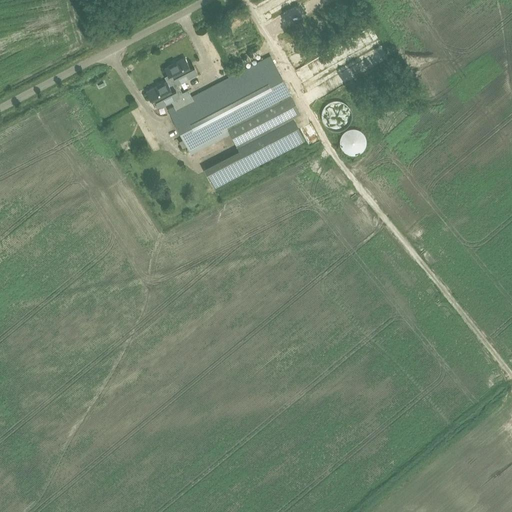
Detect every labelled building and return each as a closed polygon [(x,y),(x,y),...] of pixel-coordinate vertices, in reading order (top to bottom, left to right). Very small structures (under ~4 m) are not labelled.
[(370,32),(338,49),(332,52),(340,67),(378,47),(370,32)] [(300,49),(293,53),(296,61),(304,58),(300,49)] [(175,106),(168,110),(192,155),(224,138),(286,105),(294,101),(271,56),(192,97),(188,90),(179,94),(183,102),(175,106)] [(191,68),(185,57),(165,68),(171,79),(175,86),(199,74),(195,66),(191,68)] [(300,71),(310,67),(308,62),(298,66),(300,71)] [(171,79),(147,91),(153,102),(155,101),(159,108),(172,102),(175,106),(183,102),(179,94),(171,79)] [(286,105),(224,138),(228,146),(290,112),(286,105)] [(290,112),(235,142),(241,152),(205,171),(215,189),(305,141),(290,112)] [(369,144),(369,141),(368,138),(367,136),(365,134),(362,131),(360,130),(357,129),(355,129),(352,129),(349,130),(347,131),(344,132),(342,135),(341,137),(339,141),(339,145),(340,148),(341,151),(342,153),(345,156),(347,157),(349,158),(352,159),(356,159),(359,158),(361,157),(364,155),(366,153),(368,150),(369,147),(369,144)] [(310,136),(311,142),(320,140),(319,134),(310,136)]
